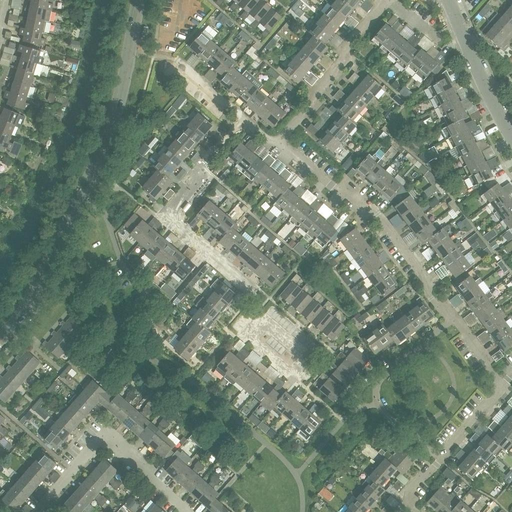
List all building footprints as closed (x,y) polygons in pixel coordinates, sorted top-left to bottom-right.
[(53,0),(27,0),(32,1),(31,6),(30,7),(52,11),(53,0)] [(243,0),(232,0),(235,2),(229,8),(234,12),(239,5),(243,0)] [(261,0),(243,0),(239,5),(245,11),(240,17),(244,21),(249,14),(262,0),(261,0)] [(272,9),(262,0),(249,14),(256,20),(250,26),(255,30),(260,23),(272,9)] [(341,0),(337,0),(332,6),(348,20),(349,19),(347,17),(353,10),(341,0)] [(341,0),(353,10),(359,3),(362,5),(363,3),(359,0),(341,0)] [(29,14),(28,18),(49,22),(52,11),(30,7),(31,6),(27,5),(26,11),(27,13),(29,14)] [(347,22),(348,20),(332,6),(324,15),(338,27),(344,20),(347,22)] [(272,9),(260,23),(266,29),(261,35),(265,39),(270,32),(282,18),(272,9)] [(511,10),(510,9),(502,18),(511,26),(511,10)] [(216,19),(220,23),(225,16),(221,13),(216,19)] [(324,15),(317,24),(333,38),(334,36),(332,34),(338,27),(324,15)] [(225,16),(220,23),(224,26),(226,24),(230,27),(233,24),(225,16)] [(47,34),(49,22),(28,18),(26,29),(42,33),(47,34)] [(511,26),(502,18),(494,27),(509,41),(511,37),(511,26)] [(394,32),(401,24),(397,21),(390,28),(386,24),(372,41),(380,48),(394,32)] [(314,36),(323,44),(329,37),(331,39),(333,38),(317,24),(310,32),(314,36)] [(394,32),(380,48),(388,55),(402,39),(398,35),(404,27),(401,24),(394,32)] [(509,41),(494,27),(486,36),(501,50),(509,41)] [(42,33),(26,29),(21,28),(19,35),(24,36),(23,42),(44,46),(46,40),(41,39),(42,33)] [(197,58),(211,41),(205,36),(207,33),(204,31),(190,48),(197,54),(195,56),(197,58)] [(402,39),(388,55),(397,62),(410,46),(417,38),(413,35),(407,42),(402,39)] [(314,36),(306,45),(322,59),(324,57),(321,55),(328,48),(323,44),(314,36)] [(408,66),(419,53),(414,49),(421,41),(417,38),(410,46),(397,62),(405,69),(408,66)] [(207,63),(219,49),(211,41),(197,58),(198,59),(200,57),(207,63)] [(21,59),(42,65),(44,59),(39,57),(41,52),(20,45),(18,52),(23,53),(21,58),(21,59)] [(299,54),(313,66),(319,59),(321,61),(322,59),(306,45),(299,54)] [(408,66),(416,73),(430,57),(436,49),(433,46),(426,54),(421,50),(419,53),(408,66)] [(228,56),(219,49),(207,63),(214,69),(212,71),(214,72),(228,56)] [(424,80),(431,72),(435,76),(441,68),(438,65),(438,64),(433,60),(440,53),(436,49),(430,57),(416,73),(424,80)] [(3,53),(2,58),(11,61),(12,56),(3,53)] [(299,54),(291,62),(307,76),(309,75),(306,73),(313,66),(299,54)] [(18,70),(34,75),(38,77),(42,65),(21,59),(21,58),(16,56),(15,60),(20,62),(18,70)] [(232,68),(236,64),(228,56),(214,72),(216,74),(218,72),(224,78),(232,68)] [(307,76),(291,62),(283,71),(297,83),(304,76),(306,78),(307,76)] [(232,68),(224,78),(220,82),(226,87),(224,89),(227,91),(241,75),(232,68)] [(14,82),(30,86),(34,75),(18,70),(14,82)] [(437,78),(439,82),(428,88),(433,98),(461,83),(459,79),(450,83),(445,73),(437,78)] [(241,75),(227,91),(229,93),(231,91),(238,97),(250,83),(241,75)] [(360,84),(374,97),(382,88),(368,75),(360,84)] [(374,97),(360,84),(356,80),(353,84),(357,88),(353,93),(367,105),(374,97)] [(27,98),(30,86),(14,82),(11,93),(27,98)] [(250,83),(238,97),(245,103),(243,105),(245,107),(259,91),(250,83)] [(461,83),(433,98),(438,107),(457,97),(455,92),(463,87),(461,83)] [(359,114),(367,105),(353,93),(348,98),(340,90),(336,94),(359,114)] [(27,98),(11,93),(6,91),(4,98),(9,99),(7,105),(28,111),(30,105),(25,103),(27,98)] [(259,91),(245,107),(246,108),(248,106),(255,112),(267,98),(259,91)] [(49,93),(47,101),(54,103),(56,95),(49,93)] [(359,114),(336,94),(333,97),(337,101),(342,105),(337,110),(342,114),(356,126),(351,122),(359,114)] [(289,105),(293,109),(300,101),(295,97),(289,105)] [(438,107),(443,117),(471,102),(469,98),(460,102),(457,97),(438,107)] [(267,98),(255,112),(262,118),(260,120),(262,122),(276,106),(267,98)] [(448,126),(462,119),(468,116),(465,111),(473,106),(471,102),(443,117),(448,126)] [(0,110),(3,112),(0,120),(15,126),(20,115),(5,108),(0,106),(0,110)] [(276,106),(262,122),(263,123),(265,121),(273,127),(285,113),(276,106)] [(198,114),(191,123),(204,135),(212,126),(198,114)] [(348,135),(356,126),(342,114),(335,122),(348,135)] [(15,126),(0,120),(0,119),(0,132),(11,137),(15,126)] [(443,129),(448,138),(476,124),(474,120),(465,124),(462,119),(448,126),(443,129)] [(341,143),(348,135),(335,122),(327,131),(341,143)] [(191,123),(183,131),(197,143),(204,135),(191,123)] [(453,148),(472,138),(470,133),(478,128),(476,124),(448,138),(453,148)] [(197,143),(183,131),(176,140),(190,152),(197,143)] [(333,152),(341,143),(327,131),(319,140),(333,152)] [(9,142),(11,137),(0,132),(0,146),(11,151),(13,144),(9,142)] [(458,158),(486,143),(484,139),(475,143),(472,138),(453,148),(458,158)] [(149,141),(148,140),(146,143),(146,144),(151,148),(154,145),(149,141)] [(176,140),(169,148),(182,160),(190,152),(176,140)] [(252,140),(247,146),(245,147),(241,143),(227,160),(235,167),(256,143),(252,140)] [(412,142),(407,147),(417,155),(422,150),(412,142)] [(256,143),(235,167),(243,174),(257,157),(253,154),(259,146),(256,143)] [(486,143),(458,158),(464,167),(482,157),(480,152),(488,147),(486,143)] [(137,152),(139,153),(143,157),(146,153),(142,149),(140,148),(137,152)] [(175,169),(182,160),(169,148),(161,157),(175,169)] [(425,163),(432,159),(428,150),(421,154),(425,163)] [(243,174),(251,181),(272,157),(268,154),(261,161),(257,157),(243,174)] [(342,165),(346,170),(347,170),(356,159),(351,155),(342,165)] [(362,180),(376,164),(367,156),(355,170),(363,177),(361,179),(362,180)] [(161,157),(154,166),(158,170),(167,178),(175,169),(161,157)] [(251,181),(260,188),(274,172),(269,168),(275,160),(272,157),(251,181)] [(464,167),(469,177),(496,162),(494,158),(485,162),(482,157),(464,167)] [(496,162),(469,177),(474,187),(493,176),(490,171),(498,166),(496,162)] [(366,179),(373,185),(385,172),(376,164),(362,180),(364,182),(366,179)] [(260,188),(268,195),(288,171),(285,168),(278,175),(274,172),(260,188)] [(158,170),(150,179),(164,191),(172,182),(167,178),(158,170)] [(276,202),(288,189),(290,186),(286,182),(292,174),(288,171),(268,195),(276,202)] [(438,182),(432,174),(428,171),(424,176),(432,186),(434,185),(438,182)] [(380,195),(394,179),(385,172),(373,185),(380,191),(378,194),(380,195)] [(164,191),(150,179),(143,188),(157,200),(164,191)] [(394,179),(380,195),(381,196),(383,194),(391,201),(403,187),(394,179)] [(487,205),(511,186),(509,183),(501,188),(498,183),(480,196),(487,205)] [(288,189),(276,202),(273,205),(282,212),(302,189),(299,186),(292,193),(288,189)] [(511,186),(487,205),(494,214),(511,201),(507,196),(511,192),(511,186)] [(302,189),(282,212),(290,219),(304,203),(300,200),(306,192),(302,189)] [(400,218),(417,206),(410,196),(395,207),(401,215),(398,217),(400,218)] [(304,203),(290,219),(298,226),(319,203),(315,200),(308,207),(304,203)] [(207,223),(218,209),(209,201),(197,215),(198,215),(196,218),(197,219),(200,217),(207,223)] [(511,202),(511,201),(494,214),(500,223),(511,213),(511,202)] [(319,203),(298,226),(307,233),(320,217),(316,213),(322,205),(319,203)] [(424,215),(417,206),(400,218),(401,220),(403,218),(409,226),(424,215)] [(218,209),(207,223),(213,229),(211,231),(213,233),(227,216),(218,209)] [(511,213),(500,223),(507,231),(511,227),(511,226),(511,213)] [(130,235),(139,242),(151,229),(142,221),(143,221),(135,214),(125,226),(132,233),(130,235)] [(320,217),(307,233),(315,240),(335,217),(332,214),(325,221),(320,217)] [(412,235),(414,237),(431,224),(424,215),(409,226),(415,233),(412,235)] [(224,238),(232,229),(236,224),(227,216),(213,233),(215,234),(217,232),(224,238)] [(335,217),(315,240),(323,248),(337,231),(333,228),(339,220),(335,217)] [(437,233),(431,224),(414,237),(415,238),(417,237),(423,244),(428,241),(437,233)] [(160,236),(151,229),(139,242),(148,250),(160,236)] [(227,252),(241,236),(232,229),(224,238),(220,242),(227,249),(225,251),(227,252)] [(348,249),(365,236),(363,235),(361,236),(355,229),(341,240),(348,249)] [(442,229),(437,233),(428,241),(433,248),(431,250),(432,251),(449,239),(442,229)] [(169,244),(160,236),(148,250),(157,257),(169,244)] [(241,236),(227,252),(228,254),(230,251),(237,257),(249,243),(241,236)] [(365,236),(348,249),(355,258),(369,247),(364,240),(366,238),(365,236)] [(454,244),(449,239),(432,251),(434,253),(436,251),(442,259),(460,245),(458,241),(454,244)] [(249,243),(237,257),(244,263),(242,266),(244,267),(258,251),(249,243)] [(178,251),(169,244),(157,257),(165,265),(178,251)] [(460,245),(442,259),(447,266),(445,268),(446,270),(463,257),(460,253),(464,250),(460,245)] [(369,247),(355,258),(361,267),(378,255),(377,253),(375,255),(369,247)] [(178,251),(165,265),(174,272),(186,259),(178,251)] [(258,251),(244,267),(246,269),(248,266),(254,272),(269,254),(265,251),(262,255),(258,251)] [(269,254),(254,272),(262,278),(260,280),(261,282),(276,266),(269,261),(273,257),(269,254)] [(378,255),(361,267),(368,277),(383,266),(377,258),(380,256),(378,255)] [(470,266),(463,257),(446,270),(447,271),(450,270),(456,277),(470,266)] [(195,266),(186,259),(174,272),(183,280),(195,266)] [(276,266),(261,282),(263,283),(265,281),(272,287),(284,273),(276,266)] [(383,266),(368,277),(376,286),(392,273),(391,271),(388,273),(383,266)] [(392,273),(376,286),(382,295),(397,284),(391,276),(393,275),(392,273)] [(280,296),(290,305),(302,290),(301,290),(295,284),(301,278),(296,274),(291,281),(292,281),(280,296)] [(459,297),(460,298),(477,286),(470,276),(455,287),(461,295),(459,297)] [(222,283),(215,292),(228,304),(231,306),(232,304),(230,302),(236,295),(222,283)] [(290,305),(301,314),(313,299),(312,299),(306,293),(311,287),(307,283),(301,290),(302,290),(290,305)] [(484,295),(477,286),(460,298),(462,300),(464,298),(470,306),(484,295)] [(228,309),(229,308),(231,306),(228,304),(215,292),(207,301),(221,313),(226,307),(228,309)] [(301,314),(311,323),(324,308),(323,308),(316,302),(322,296),(317,292),(312,299),(313,299),(301,314)] [(488,292),(484,295),(470,306),(475,313),(473,315),(474,317),(491,304),(486,298),(490,295),(488,292)] [(196,306),(200,309),(214,321),(216,323),(217,322),(215,320),(221,313),(207,301),(203,297),(196,306)] [(418,305),(414,309),(426,326),(428,325),(426,322),(434,317),(420,297),(415,301),(418,305)] [(311,323),(322,332),(334,317),(333,316),(327,311),(332,305),(328,301),(323,308),(324,308),(311,323)] [(495,310),(491,304),(474,317),(475,318),(478,317),(483,324),(498,313),(502,310),(499,307),(495,310)] [(197,322),(206,330),(212,323),(215,325),(216,323),(214,321),(200,309),(193,318),(197,322)] [(426,326),(414,309),(404,316),(415,330),(423,325),(425,327),(426,326)] [(333,316),(334,317),(322,332),(332,341),(345,326),(337,320),(342,314),(338,310),(333,316)] [(505,322),(498,313),(483,324),(489,331),(486,333),(488,335),(505,322)] [(63,321),(60,324),(63,326),(76,338),(85,328),(72,316),(65,323),(63,321)] [(404,316),(395,323),(408,340),(410,338),(408,336),(415,330),(404,316)] [(185,327),(189,331),(203,343),(206,345),(207,343),(205,341),(211,334),(206,330),(197,322),(193,318),(185,327)] [(378,328),(373,332),(386,349),(388,347),(390,350),(397,344),(382,325),(383,325),(380,321),(376,325),(378,328)] [(497,342),(511,330),(511,326),(509,328),(505,322),(488,335),(489,337),(491,335),(497,342)] [(397,344),(405,339),(406,341),(408,340),(395,323),(386,329),(383,325),(382,325),(397,344)] [(68,348),(76,338),(63,326),(57,333),(54,331),(51,334),(54,336),(68,348)] [(511,330),(497,342),(502,350),(500,351),(502,354),(511,345),(511,330)] [(203,348),(204,346),(206,345),(203,343),(189,331),(182,339),(196,351),(201,346),(203,348)] [(386,349),(373,332),(364,339),(375,353),(382,348),(384,350),(386,349)] [(68,348),(54,336),(48,343),(45,341),(42,344),(45,346),(58,358),(68,348)] [(196,351),(182,339),(174,349),(188,361),(188,360),(190,362),(192,360),(190,358),(196,351)] [(346,358),(360,371),(370,360),(356,348),(356,347),(350,341),(346,346),(353,351),(347,358),(346,358)] [(31,373),(40,362),(27,350),(21,358),(18,355),(15,358),(18,361),(31,373)] [(226,374),(238,360),(229,352),(218,366),(218,367),(216,370),(224,377),(226,374)] [(337,369),(351,381),(360,371),(346,358),(347,358),(341,352),(337,356),(343,362),(338,368),(337,369)] [(74,356),(69,362),(76,368),(81,362),(74,356)] [(235,381),(247,367),(238,360),(226,374),(224,377),(232,384),(235,381)] [(22,383),(31,373),(18,361),(12,368),(9,365),(6,368),(9,371),(22,383)] [(332,362),(328,367),(334,372),(329,378),(328,379),(342,392),(351,381),(337,369),(338,368),(332,362)] [(244,388),(256,375),(253,372),(247,367),(235,381),(244,388)] [(14,393),(22,383),(9,371),(3,378),(0,375),(0,380),(0,381),(14,393)] [(342,392),(328,379),(329,378),(323,373),(319,377),(325,383),(319,390),(333,402),(342,392)] [(244,388),(252,396),(264,382),(256,375),(244,388)] [(14,393),(0,381),(0,398),(5,403),(14,393)] [(93,381),(86,389),(99,401),(98,401),(102,404),(110,396),(106,392),(93,381)] [(273,389),(264,382),(252,396),(261,403),(273,389)] [(92,409),(98,401),(99,401),(86,389),(78,397),(92,409)] [(282,397),(273,389),(261,403),(270,411),(273,406),(282,397)] [(106,408),(114,415),(126,402),(134,393),(131,390),(127,395),(127,397),(124,400),(118,394),(114,399),(112,398),(110,396),(102,404),(104,406),(106,408)] [(286,392),(282,397),(273,406),(282,414),(294,400),(286,392)] [(137,396),(134,393),(126,402),(114,415),(122,422),(134,409),(128,404),(131,401),(133,401),(137,396)] [(71,405),(84,417),(92,409),(78,397),(71,405)] [(303,407),(294,400),(282,414),(291,421),(303,407)] [(140,414),(134,409),(122,422),(131,429),(142,416),(150,407),(147,404),(143,409),(143,411),(140,414)] [(303,407),(291,421),(300,429),(312,415),(314,412),(318,407),(314,404),(311,408),(311,409),(308,412),(303,407)] [(71,405),(64,414),(77,425),(84,417),(71,405)] [(150,407),(142,416),(131,429),(139,437),(147,427),(151,423),(145,418),(147,415),(150,415),(154,410),(150,407)] [(511,413),(505,408),(502,411),(509,418),(506,423),(511,428),(511,413)] [(57,422),(70,433),(77,425),(64,414),(57,422)] [(321,423),(312,415),(300,429),(309,437),(321,423)] [(139,437),(147,444),(155,434),(159,430),(166,422),(163,419),(159,423),(159,425),(157,428),(151,423),(147,427),(139,437)] [(511,428),(506,423),(502,427),(494,421),(491,424),(498,431),(511,442),(511,428)] [(57,422),(50,430),(63,442),(70,433),(57,422)] [(147,444),(155,451),(164,442),(167,438),(161,432),(164,429),(166,429),(170,425),(166,422),(159,430),(155,434),(147,444)] [(511,442),(498,431),(491,424),(488,428),(495,435),(491,439),(500,446),(503,449),(505,451),(508,453),(511,447),(511,442)] [(63,442),(50,430),(42,438),(56,450),(63,442)] [(500,446),(491,439),(487,435),(483,439),(475,433),(472,437),(480,443),(493,455),(496,457),(503,449),(500,446)] [(486,463),(489,465),(496,457),(493,455),(480,443),(472,437),(469,440),(476,447),(472,451),(486,463)] [(175,445),(167,438),(164,442),(155,451),(164,458),(172,449),(175,445)] [(397,453),(411,465),(419,456),(405,444),(402,448),(400,446),(396,452),(397,453)] [(482,474),(489,465),(486,463),(472,451),(469,456),(461,449),(458,453),(465,459),(479,471),(482,474)] [(43,453),(36,461),(50,473),(57,464),(43,453)] [(392,455),(388,461),(397,469),(403,474),(411,465),(397,453),(394,457),(392,455)] [(465,459),(458,453),(455,456),(462,463),(458,468),(471,480),(474,482),(482,474),(479,471),(465,459)] [(165,471),(174,478),(186,465),(177,458),(165,471)] [(110,479),(119,487),(122,484),(117,480),(115,480),(112,477),(118,471),(104,459),(97,467),(110,479)] [(397,469),(388,461),(386,459),(377,468),(389,478),(397,469)] [(42,481),(50,473),(36,461),(29,469),(42,481)] [(174,478),(182,485),(194,472),(201,463),(198,461),(194,465),(194,467),(192,470),(186,465),(174,478)] [(182,485),(190,493),(202,479),(196,474),(199,471),(201,471),(205,467),(201,463),(194,472),(182,485)] [(97,467),(90,475),(103,487),(108,481),(111,484),(111,486),(116,490),(119,487),(110,479),(97,467)] [(377,468),(370,477),(373,480),(381,487),(389,478),(377,468)] [(452,482),(457,476),(447,468),(443,473),(448,478),(452,482)] [(35,489),(42,481),(29,469),(22,477),(35,489)] [(509,484),(511,480),(511,471),(510,470),(503,479),(509,484)] [(103,487),(90,475),(83,484),(96,495),(105,503),(108,500),(103,496),(101,496),(98,493),(103,487)] [(208,484),(202,479),(190,493),(198,500),(210,487),(218,478),(215,475),(211,479),(211,481),(208,484)] [(14,485),(28,497),(35,489),(22,477),(14,485)] [(209,509),(211,511),(219,502),(217,501),(215,498),(219,494),(213,489),(215,486),(217,485),(221,481),(218,478),(210,487),(198,500),(207,507),(209,509)] [(385,490),(381,487),(373,480),(365,489),(377,499),(385,490)] [(83,484),(75,492),(89,504),(94,498),(97,500),(97,502),(102,507),(105,503),(96,495),(83,484)] [(21,505),(28,497),(14,485),(7,494),(21,505)] [(333,495),(324,487),(319,493),(328,501),(333,495)] [(440,487),(427,502),(436,510),(448,497),(445,495),(447,493),(440,487)] [(365,489),(357,498),(369,508),(377,499),(365,489)] [(75,492),(68,500),(82,511),(81,511),(86,511),(84,510),(89,504),(75,492)] [(11,511),(14,511),(21,505),(7,494),(0,502),(11,511)] [(448,497),(436,510),(438,511),(450,511),(457,505),(454,503),(456,501),(450,495),(448,497)] [(355,511),(365,511),(369,508),(357,498),(349,507),(353,510),(355,511)] [(81,511),(82,511),(68,500),(61,508),(65,511),(81,511)] [(130,509),(133,506),(127,501),(125,504),(130,509)] [(457,505),(450,511),(466,511),(469,509),(461,501),(457,505)] [(230,511),(222,505),(219,502),(211,511),(212,511),(230,511)]
